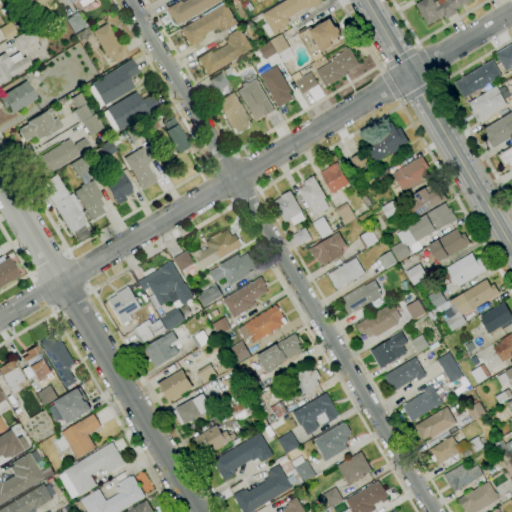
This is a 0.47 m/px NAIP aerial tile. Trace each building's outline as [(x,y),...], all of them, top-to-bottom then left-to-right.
[(25,16),(16,1),(17,0),(48,0),(38,6),(39,7),(25,16)] [(220,0),(177,26),(167,9),(181,0),(182,3),(187,0),(220,0)] [(268,37),(261,26),(267,23),(262,15),(287,0),(320,0),(322,2),(308,10),(306,7),(287,19),(289,22),(286,24),(288,27),(274,35),(273,34),(268,37)] [(427,25),(415,4),(421,0),(432,0),(434,2),(437,0),(469,0),(465,3),(465,4),(461,6),(456,9),(458,12),(445,20),(443,16),(435,21),(427,25)] [(190,47),(180,30),(203,16),(203,15),(223,3),(223,4),(225,3),(237,24),(236,24),(237,25),(229,30),(229,29),(226,30),(223,31),(222,29),(219,31),(217,28),(202,37),(203,39),(190,47)] [(74,33),(66,20),(78,13),(85,26),(74,33)] [(310,56),(298,35),(311,27),(313,30),(331,19),(335,27),(338,27),(340,31),(339,34),(341,36),(337,39),(339,41),(333,45),(322,52),(320,49),(310,56)] [(6,40),(0,30),(0,28),(10,22),(17,33),(6,40)] [(115,63),(112,58),(108,60),(106,56),(105,57),(102,53),(104,52),(92,32),(107,23),(119,42),(121,41),(129,55),(115,63)] [(207,76),(197,59),(210,50),(212,53),(226,44),(225,41),(228,39),(226,36),(229,35),(229,34),(239,28),(252,49),(207,76)] [(20,51),(13,39),(29,29),(36,42),(20,51)] [(283,63),(278,54),(277,55),(269,41),(281,34),(289,48),(294,57),(283,63)] [(254,46),(250,38),(255,35),(260,43),(254,46)] [(265,60),(257,48),(269,41),(276,53),(265,60)] [(511,68),(506,72),(495,54),(511,43),(511,68)] [(325,87),(316,71),(331,62),(330,60),(331,59),(343,52),(341,50),(346,47),(348,49),(349,48),(359,65),(346,72),(347,74),(325,87)] [(0,82),(0,55),(4,53),(8,58),(19,52),(22,58),(25,56),(30,65),(0,82)] [(103,105),(91,84),(111,72),(108,69),(113,66),(115,69),(120,66),(119,66),(131,59),(139,72),(128,79),(133,88),(103,105)] [(464,99),(454,82),(461,78),(460,77),(463,75),(464,77),(482,66),(481,65),(484,63),(485,64),(492,60),(502,76),(486,85),(487,86),(480,90),(479,89),(474,92),(476,96),(472,98),(470,95),(464,99)] [(276,66),(291,92),(289,93),(293,100),(279,108),(259,75),(276,66)] [(227,75),(224,71),(230,67),(233,71),(227,75)] [(219,97),(209,80),(221,73),(231,90),(219,97)] [(302,94),(295,82),(310,73),(318,85),(302,94)] [(11,114),(7,106),(4,108),(0,100),(0,95),(26,80),(37,98),(11,114)] [(255,122),(237,91),(242,87),(240,84),(246,81),(248,84),(255,80),(274,111),(264,117),(263,115),(259,118),(260,119),(255,122)] [(477,123),(471,112),(473,111),(468,103),(496,86),(502,96),(502,97),(507,104),(500,108),(500,109),(477,123)] [(114,134),(101,112),(135,92),(141,101),(152,94),(159,107),(147,115),(146,114),(114,134)] [(234,134),(232,129),(231,130),(226,121),(215,103),(232,93),(251,125),(236,133),(234,134)] [(72,109),(87,136),(99,129),(85,103),(72,109)] [(25,141),(22,137),(20,136),(18,133),(19,131),(18,130),(27,124),(26,122),(46,110),(50,107),(53,112),(49,114),(53,120),(56,118),(62,127),(52,133),(45,137),(44,136),(37,140),(34,135),(25,141)] [(511,136),(493,149),(486,138),(488,137),(484,129),(511,113),(511,114),(511,136)] [(132,143),(125,131),(137,123),(151,115),(158,127),(144,135),(132,143)] [(164,157),(158,147),(169,140),(163,131),(166,129),(162,123),(163,123),(162,121),(170,115),(172,117),(176,124),(177,123),(189,142),(185,145),(187,147),(178,153),(176,149),(164,157)] [(376,163),(372,155),(370,156),(364,147),(366,145),(363,139),(377,130),(380,135),(383,133),(381,129),(391,122),(396,130),(399,128),(408,142),(399,148),(400,149),(390,155),(389,154),(376,163)] [(95,165),(88,154),(99,147),(109,140),(109,141),(116,137),(119,141),(112,146),(116,151),(106,158),(95,165)] [(46,177),(45,175),(44,176),(38,167),(40,166),(36,159),(37,158),(37,157),(40,155),(41,156),(60,145),(59,144),(63,141),(64,142),(68,139),(73,146),(75,145),(75,143),(84,138),(90,148),(59,167),(59,168),(52,172),(52,173),(46,177)] [(511,167),(507,171),(497,155),(511,145),(511,167)] [(142,190),(123,158),(142,147),(151,161),(148,163),(149,164),(147,166),(153,175),(154,174),(155,177),(154,178),(156,181),(142,190)] [(357,171),(350,159),(362,152),(369,164),(357,171)] [(91,221),(73,192),(81,187),(80,186),(83,184),(84,185),(91,181),(86,172),(77,177),(69,164),(84,155),(97,178),(92,181),(102,196),(99,198),(103,205),(100,206),(104,213),(91,221)] [(403,192),(392,174),(422,156),(429,168),(425,170),(429,177),(403,192)] [(334,194),(333,193),(332,194),(320,173),(337,163),(349,184),(336,191),(337,192),(334,194)] [(117,205),(105,185),(107,184),(103,177),(119,168),(121,171),(132,188),(130,189),(132,192),(124,197),(126,200),(117,205)] [(381,184),(376,176),(387,169),(392,177),(381,184)] [(70,233),(44,190),(50,187),(46,180),(56,174),(73,204),(75,203),(82,215),(80,216),(85,224),(70,233)] [(321,213),(318,210),(314,213),(310,207),(308,208),(298,190),(303,187),(302,184),(304,182),(313,176),(326,198),(324,199),(329,208),(321,213)] [(414,218),(410,211),(413,209),(407,199),(414,194),(414,195),(425,188),(432,183),(437,190),(440,188),(447,199),(420,217),(419,215),(414,218)] [(293,226),(290,219),(288,220),(289,221),(287,222),(287,221),(284,222),(274,204),(273,202),(281,197),(280,196),(290,191),(302,212),(301,213),(305,219),(293,226)] [(389,221),(381,208),(394,200),(401,213),(389,221)] [(344,225),(341,220),(342,220),(336,209),(346,203),(355,219),(344,225)] [(398,261),(391,248),(401,242),(396,234),(408,227),(407,226),(425,215),(444,203),(448,209),(450,208),(457,220),(452,223),(451,223),(435,232),(435,231),(417,242),(416,241),(406,246),(410,254),(406,256),(407,258),(403,261),(402,259),(398,261)] [(322,239),(312,223),(323,217),(332,233),(322,239)] [(299,246),(292,235),(295,233),(294,231),(303,226),(311,239),(299,246)] [(202,270),(193,254),(201,249),(203,252),(209,248),(208,246),(206,247),(205,245),(206,244),(205,242),(210,240),(208,238),(219,232),(220,234),(227,229),(232,236),(234,235),(241,246),(202,270)] [(438,263),(428,246),(437,240),(457,229),(461,235),(464,233),(470,243),(449,257),(448,256),(438,263)] [(364,249),(358,238),(371,230),(377,241),(364,249)] [(325,266),(323,263),(320,265),(316,259),(315,259),(309,250),(338,232),(346,246),(341,249),(343,252),(341,253),(343,256),(325,266)] [(188,281),(182,271),(181,272),(173,259),(186,251),(200,274),(188,281)] [(384,269),(378,259),(390,251),(396,262),(384,269)] [(229,286),(224,278),(216,283),(209,272),(218,266),(238,254),(240,257),(247,253),(256,269),(229,286)] [(458,287),(456,285),(454,286),(450,279),(452,278),(446,268),(471,253),(476,261),(479,259),(486,270),(458,287)] [(0,256),(1,256),(4,260),(9,257),(20,276),(0,287),(0,256)] [(337,290),(328,274),(338,268),(337,267),(339,266),(340,267),(343,265),(342,264),(344,263),(345,264),(355,258),(365,273),(358,277),(359,278),(356,280),(356,279),(346,285),(346,286),(344,287),(343,286),(337,290)] [(403,270),(400,264),(407,260),(410,265),(403,270)] [(160,306),(149,287),(143,291),(138,282),(160,269),(159,268),(170,261),(184,284),(185,283),(193,297),(181,304),(179,300),(173,303),(171,300),(160,306)] [(413,285),(405,272),(419,264),(427,277),(413,285)] [(234,318),(225,304),(224,304),(223,302),(223,300),(249,284),(248,283),(251,282),(251,283),(260,277),(265,285),(264,285),(266,288),(265,289),(267,292),(253,301),(255,304),(255,305),(234,318)] [(446,302),(450,299),(451,300),(486,279),(490,286),(493,284),(499,293),(472,310),(471,309),(461,315),(466,323),(451,332),(444,320),(455,314),(455,312),(454,313),(451,308),(445,312),(444,311),(438,314),(434,316),(436,319),(433,320),(432,318),(430,319),(426,313),(432,309),(433,310),(435,309),(446,302)] [(348,315),(342,305),(346,303),(342,297),(364,284),(365,286),(374,280),(380,290),(379,291),(382,295),(348,315)] [(204,307),(197,295),(216,284),(222,296),(204,307)] [(125,326),(124,324),(123,324),(109,299),(116,295),(115,293),(128,286),(140,309),(129,315),(132,319),(128,321),(129,323),(125,326)] [(435,309),(427,296),(438,289),(446,302),(435,309)] [(413,320),(405,307),(417,300),(425,313),(413,320)] [(368,337),(364,330),(360,333),(355,326),(394,301),(399,309),(396,311),(401,318),(396,320),(398,322),(396,323),(397,324),(376,337),(376,336),(374,337),(373,335),(368,337)] [(488,334),(480,322),(482,320),(480,316),(503,302),(511,317),(511,319),(509,322),(511,324),(502,330),(500,327),(490,333),(489,333),(488,334)] [(253,342),(251,339),(253,338),(251,336),(244,340),(238,329),(245,325),(244,324),(276,305),(287,323),(283,325),(284,325),(271,333),(272,334),(269,336),(267,334),(255,342),(255,341),(253,342)] [(141,344),(133,330),(137,327),(134,321),(139,318),(143,324),(146,322),(148,326),(159,319),(160,320),(159,318),(177,308),(184,320),(167,331),(166,328),(165,329),(165,330),(155,336),(154,335),(152,335),(153,337),(141,344)] [(218,336),(211,324),(223,317),(230,329),(218,336)] [(229,339),(226,334),(232,330),(235,336),(229,339)] [(155,368),(144,350),(145,350),(144,348),(163,336),(163,337),(172,331),(177,340),(171,344),(173,347),(174,346),(176,349),(177,349),(179,352),(178,353),(179,354),(155,368)] [(198,349),(191,338),(203,331),(209,341),(198,349)] [(380,369),(369,351),(401,332),(407,343),(402,346),(406,353),(380,369)] [(504,362),(501,358),(500,359),(493,348),(501,342),(500,341),(511,332),(511,356),(511,357),(504,362)] [(268,374),(257,356),(294,334),(299,343),(297,344),(301,350),(300,351),(302,353),(297,356),(296,354),(277,365),(279,367),(268,374)] [(68,392),(65,388),(39,342),(51,335),(56,342),(60,340),(74,364),(68,368),(76,382),(74,384),(76,387),(68,392)] [(417,353),(410,341),(421,335),(428,346),(417,353)] [(222,352),(215,341),(220,338),(227,349),(222,352)] [(236,364),(227,349),(242,341),(250,356),(236,364)] [(430,351),(428,347),(437,342),(439,346),(430,351)] [(37,382),(22,358),(26,355),(25,353),(35,346),(52,372),(52,373),(37,382)] [(450,383),(436,360),(449,353),(462,376),(450,383)] [(393,392),(384,376),(415,357),(415,359),(416,358),(417,360),(417,361),(426,376),(418,381),(416,378),(393,392)] [(12,394),(0,374),(0,367),(12,360),(24,380),(17,385),(20,389),(12,394)] [(224,371),(220,365),(226,361),(230,367),(224,371)] [(209,364),(213,370),(218,367),(222,372),(217,376),(204,384),(196,371),(209,364)] [(296,399),(284,379),(307,365),(311,372),(315,369),(321,378),(316,380),(319,385),(296,399)] [(477,383),(470,373),(482,365),(489,375),(477,383)] [(251,396),(243,382),(243,381),(238,372),(247,367),(252,376),(255,375),(263,389),(251,396)] [(511,388),(509,383),(502,387),(496,377),(504,372),(511,367),(511,388)] [(170,402),(159,383),(182,369),(192,388),(170,402)] [(239,402),(236,397),(235,397),(234,395),(232,397),(224,382),(234,376),(238,384),(241,382),(245,389),(244,390),(248,397),(239,402)] [(411,422),(402,406),(403,405),(402,404),(405,402),(406,403),(424,392),(422,389),(431,384),(435,392),(439,389),(441,393),(437,395),(440,400),(441,399),(442,402),(441,402),(442,403),(411,422)] [(44,407),(44,406),(36,394),(50,386),(58,399),(44,407)] [(57,430),(53,423),(55,421),(48,408),(55,404),(54,402),(78,388),(92,410),(68,424),(67,423),(57,430)] [(511,396),(499,404),(495,397),(508,389),(511,396)] [(0,410),(0,392),(8,406),(0,410)] [(307,436),(301,426),(300,426),(293,413),(326,393),(332,404),(339,416),(336,417),(337,418),(328,424),(323,416),(315,421),(318,428),(316,429),(317,430),(307,436)] [(182,425),(174,411),(176,410),(176,409),(192,399),(192,400),(203,394),(211,409),(201,415),(185,425),(184,424),(182,425)] [(276,420),(269,409),(281,401),(288,413),(276,420)] [(473,420),(467,409),(478,402),(485,413),(473,420)] [(423,440),(414,426),(446,407),(456,423),(430,439),(429,437),(423,440)] [(76,459),(69,446),(60,452),(53,441),(62,435),(61,433),(93,414),(101,427),(87,435),(95,447),(76,459)] [(325,462),(325,461),(323,462),(321,459),(323,458),(313,441),(343,423),(344,424),(346,425),(350,431),(349,434),(350,435),(347,438),(349,441),(345,444),(348,448),(325,462)] [(203,458),(192,439),(216,425),(222,434),(226,431),(229,436),(233,433),(236,437),(231,439),(232,440),(227,443),(227,444),(203,458)] [(0,435),(11,429),(17,439),(23,435),(29,446),(23,449),(23,450),(10,458),(9,456),(3,459),(1,455),(0,455),(0,435)] [(286,454),(277,440),(290,432),(299,446),(286,454)] [(224,481),(212,461),(259,433),(273,456),(263,462),(261,459),(259,461),(257,458),(252,461),(251,460),(235,470),(236,472),(233,474),(234,475),(224,481)] [(438,465),(429,449),(443,441),(442,440),(446,438),(446,439),(451,436),(460,451),(438,465)] [(461,460),(457,455),(468,448),(465,444),(477,436),(484,447),(472,454),(461,460)] [(511,458),(511,463),(503,469),(497,459),(501,456),(498,451),(494,454),(488,445),(500,438),(504,445),(511,458)] [(78,497),(63,471),(112,442),(125,464),(108,474),(104,467),(90,475),(97,486),(78,497)] [(0,503),(0,481),(1,483),(14,475),(9,468),(13,465),(11,463),(28,452),(29,454),(36,449),(42,459),(35,463),(44,478),(0,503)] [(348,485),(337,466),(360,452),(371,470),(369,472),(369,473),(348,485)] [(295,470),(293,468),(294,467),(291,462),(301,456),(304,461),(306,460),(315,476),(303,483),(295,470)] [(454,492),(449,484),(448,484),(443,475),(465,462),(469,470),(477,465),(483,475),(454,492)] [(303,483),(299,485),(296,481),(290,485),(291,487),(251,511),(242,511),(233,495),(243,489),(244,491),(246,489),(248,492),(264,482),(263,480),(268,477),(267,475),(269,473),(268,471),(278,465),(286,478),(293,474),(291,472),(295,470),(303,483)] [(45,479),(41,472),(50,466),(54,473),(45,479)] [(118,511),(86,511),(80,500),(98,489),(105,501),(118,493),(116,488),(118,487),(117,484),(129,476),(130,478),(133,476),(138,484),(137,484),(145,497),(141,499),(118,511)] [(371,511),(350,511),(352,511),(346,501),(368,487),(367,485),(371,483),(372,484),(378,481),(387,497),(385,498),(387,500),(382,503),(381,501),(372,506),(375,510),(371,511)] [(477,511),(466,511),(465,510),(464,511),(458,500),(488,482),(495,493),(496,492),(498,496),(497,497),(498,499),(477,511)] [(0,511),(0,508),(43,483),(45,486),(50,483),(52,487),(56,485),(61,493),(56,496),(55,494),(51,497),(52,499),(34,510),(36,511),(0,511)] [(329,507),(322,495),(335,487),(342,499),(329,507)] [(280,511),(286,509),(285,507),(288,505),(287,503),(296,498),(304,511),(280,511)] [(126,511),(146,500),(153,511),(126,511)]
